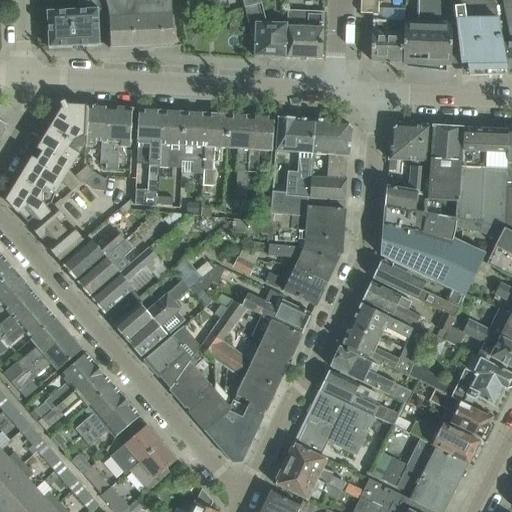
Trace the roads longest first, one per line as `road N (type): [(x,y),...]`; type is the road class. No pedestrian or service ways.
road 1 (residential): [(375,93),(360,266),(240,498)]
road 2 (residential): [(0,216),(240,498)]
road 3 (residential): [(25,76),(333,91)]
road 4 (residential): [(375,93),(511,98)]
